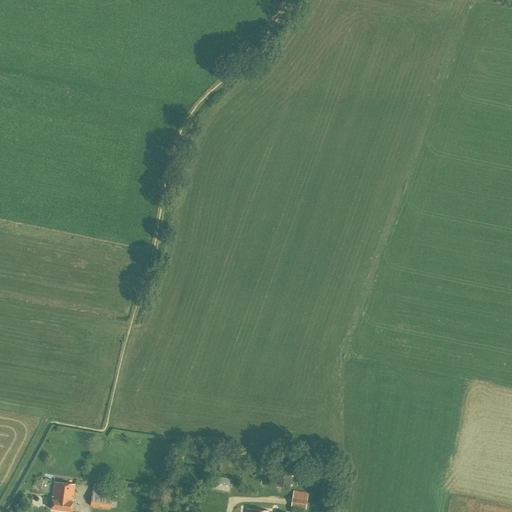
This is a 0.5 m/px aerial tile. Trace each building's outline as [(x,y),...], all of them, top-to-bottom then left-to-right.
[(287,487),(290,471),(281,470),(279,486),(287,487)] [(215,477),(212,489),(228,492),(228,491),(231,480),(215,477)] [(51,500),(49,509),(68,511),(70,511),(72,504),(71,504),(74,485),(54,482),(51,500)] [(93,485),(90,506),(110,509),(112,496),(117,497),(118,490),(113,489),(113,488),(93,485)] [(306,509),(308,491),(294,489),(291,507),(306,509)]
